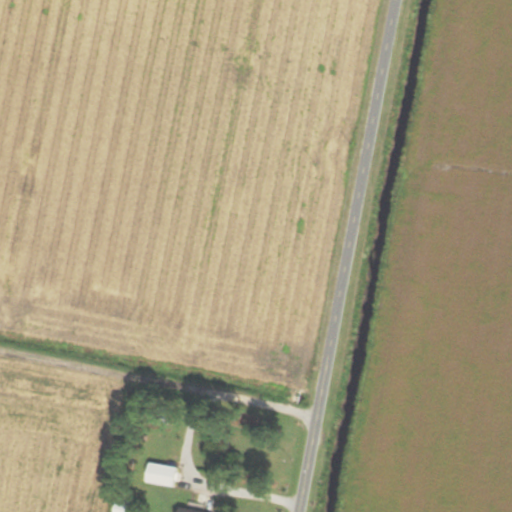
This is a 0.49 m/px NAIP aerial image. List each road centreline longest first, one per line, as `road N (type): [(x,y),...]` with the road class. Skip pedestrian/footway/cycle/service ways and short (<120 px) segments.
road 1 (residential): [(300,511),(397,0)]
road 2 (track): [(319,414),(0,351)]
